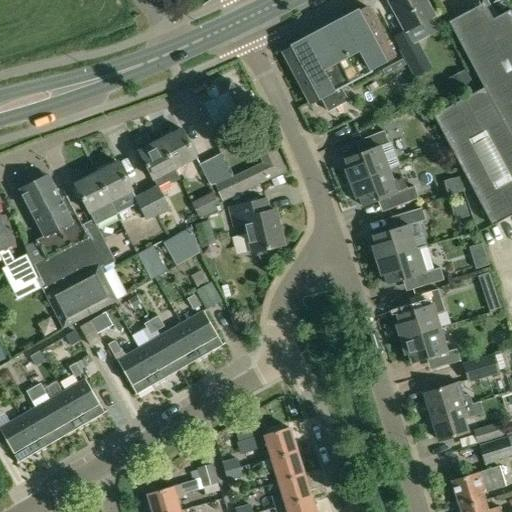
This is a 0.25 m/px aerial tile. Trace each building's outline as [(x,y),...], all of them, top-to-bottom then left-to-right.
[(391,0),(388,2),(405,32),(424,22),(430,34),(441,28),(425,0),(391,0)] [(484,88),(433,116),(492,226),(511,215),(511,14),(510,11),(492,20),(484,3),(449,22),(484,88)] [(368,7),(325,30),(354,83),(372,73),(370,71),(395,57),(368,7)] [(354,83),(325,30),(282,53),(310,105),(321,99),(328,113),(348,102),(342,90),(354,83)] [(431,68),(417,42),(400,51),(414,77),(431,68)] [(384,75),(405,64),(402,58),(381,70),(384,75)] [(193,101),(210,136),(248,116),(231,81),(193,101)] [(415,102),(419,110),(428,105),(423,97),(415,102)] [(339,120),(359,114),(357,105),(337,111),(339,120)] [(160,140),(175,169),(197,158),(181,128),(160,140)] [(349,169),(345,171),(351,185),(397,167),(400,166),(391,143),(389,143),(385,132),(361,141),(366,152),(345,160),(349,169)] [(138,151),(157,187),(158,189),(170,182),(171,184),(180,179),(175,169),(160,140),(138,151)] [(209,160),(220,183),(232,177),(221,154),(209,160)] [(209,160),(199,165),(211,188),(215,186),(220,183),(209,160)] [(118,162),(95,173),(110,203),(133,191),(118,162)] [(397,167),(351,185),(356,199),(360,198),(363,207),(384,199),(388,211),(419,199),(415,187),(406,191),(397,167)] [(110,203),(95,173),(74,184),(89,213),(110,203)] [(48,175),(20,190),(35,219),(43,237),(35,240),(36,242),(25,247),(27,254),(32,266),(34,265),(44,286),(41,287),(42,289),(48,301),(101,273),(81,226),(79,219),(67,196),(61,199),(48,175)] [(220,183),(215,186),(223,201),(244,190),(237,175),(232,177),(220,183)] [(282,176),(271,180),(274,187),(285,183),(282,176)] [(157,187),(146,192),(157,214),(168,208),(158,189),(157,187)] [(146,192),(135,198),(147,219),(157,214),(146,192)] [(228,208),(233,226),(245,223),(252,253),(284,246),(276,211),(270,212),(267,199),(228,208)] [(417,250),(409,226),(426,221),(422,208),(391,218),(394,230),(373,237),(376,246),(373,247),(377,262),(397,256),(417,250)] [(0,250),(11,245),(5,234),(7,233),(1,220),(0,220),(0,250)] [(93,220),(81,226),(101,273),(112,267),(116,265),(93,220)] [(194,225),(201,248),(217,244),(209,220),(194,225)] [(152,245),(136,254),(150,281),(165,272),(162,264),(152,245)] [(441,268),(433,270),(426,247),(417,250),(397,256),(377,262),(382,276),(385,275),(388,285),(409,278),(413,290),(445,280),(441,268)] [(473,259),(476,269),(488,265),(485,255),(473,259)] [(112,267),(101,273),(48,301),(63,330),(127,294),(112,267)] [(190,276),(197,288),(209,281),(201,269),(190,276)] [(491,271),(478,275),(482,286),(494,282),(491,271)] [(221,300),(211,281),(195,290),(205,309),(221,300)] [(441,328),(437,315),(446,312),(439,289),(415,297),(418,308),(419,309),(397,315),(400,325),(397,326),(401,340),(441,328)] [(186,299),(193,310),(200,306),(194,294),(186,299)] [(141,304),(136,296),(128,300),(133,309),(141,304)] [(203,312),(182,324),(201,357),(223,345),(203,312)] [(112,325),(104,313),(90,321),(97,334),(112,325)] [(151,320),(157,330),(164,326),(158,316),(151,320)] [(57,331),(50,319),(39,325),(45,337),(57,331)] [(150,335),(157,330),(151,320),(143,324),(150,335)] [(182,324),(160,336),(179,370),(201,357),(182,324)] [(441,328),(401,340),(406,355),(409,354),(412,363),(428,359),(433,357),(437,369),(461,361),(457,349),(448,352),(441,328)] [(65,336),(71,346),(81,341),(75,330),(65,336)] [(160,336),(139,348),(158,382),(179,370),(160,336)] [(115,340),(107,345),(113,355),(121,351),(115,340)] [(124,357),(117,361),(136,394),(158,382),(139,348),(124,357)] [(45,361),(39,351),(30,357),(36,367),(45,361)] [(495,356),(463,366),(468,381),(499,371),(495,356)] [(75,363),(69,367),(75,377),(82,373),(75,363)] [(84,379),(62,391),(76,415),(82,425),(104,413),(84,379)] [(41,384),(32,389),(38,399),(46,394),(41,384)] [(453,385),(425,393),(432,417),(472,405),(468,395),(457,399),(453,385)] [(32,389),(26,392),(32,402),(38,399),(32,389)] [(49,399),(41,404),(60,436),(60,438),(82,425),(76,415),(62,391),(49,399)] [(472,405),(432,417),(439,441),(468,432),(463,418),(482,412),(479,403),(472,405)] [(20,416),(19,417),(38,450),(60,438),(60,436),(41,404),(35,407),(20,416)] [(0,445),(5,443),(17,462),(38,450),(19,417),(0,427),(0,445)] [(500,423),(474,431),(478,443),(503,435),(500,423)] [(249,424),(234,428),(238,440),(253,435),(249,424)] [(289,427),(264,435),(271,458),(296,451),(289,427)] [(511,449),(508,436),(479,445),(485,464),(511,456),(511,449)] [(271,458),(262,461),(265,471),(274,468),(278,482),(303,474),(296,451),(271,458)] [(237,458),(222,462),(225,473),(240,468),(237,458)] [(193,481),(182,484),(185,494),(195,491),(204,488),(206,495),(220,491),(218,484),(213,464),(197,468),(198,470),(191,472),(193,481)] [(487,470),(452,481),(460,508),(485,501),(482,492),(493,489),(505,485),(500,466),(487,470)] [(240,468),(225,473),(228,481),(243,477),(240,468)] [(282,492),(270,496),(271,498),(274,508),(310,497),(303,474),(278,482),(282,492)] [(173,487),(148,494),(152,511),(173,511),(180,510),(176,498),(173,487)] [(314,511),(310,497),(274,508),(275,511),(314,511)] [(485,501),(460,508),(461,511),(500,511),(499,507),(488,510),(485,501)]
